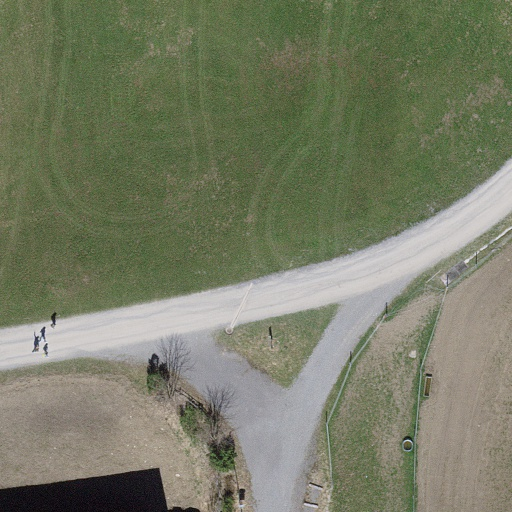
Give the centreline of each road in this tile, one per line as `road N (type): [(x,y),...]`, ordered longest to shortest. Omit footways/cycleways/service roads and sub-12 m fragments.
road 1 (track): [(511,186),(491,212),(310,293),(141,342),(0,360)]
road 2 (track): [(398,254),(350,325),(273,511)]
road 3 (track): [(141,342),(232,395),(261,460),(269,511)]
